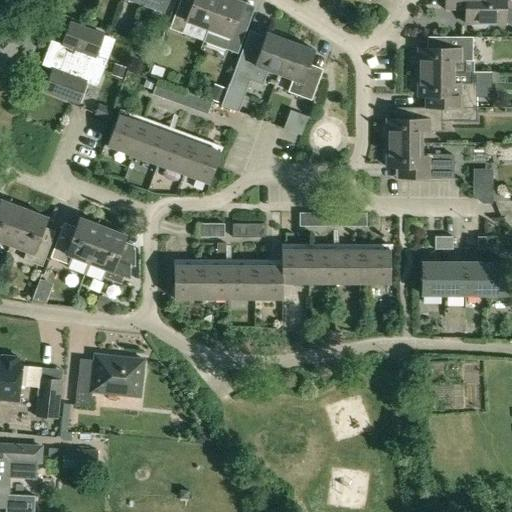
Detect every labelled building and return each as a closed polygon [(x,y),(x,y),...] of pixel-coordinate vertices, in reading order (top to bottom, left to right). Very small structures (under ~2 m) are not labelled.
[(163,10),(166,0),(143,0),(142,3),(163,10)] [(203,40),(217,0),(193,0),(192,5),(180,1),(170,28),(183,33),(187,21),(207,29),(203,40)] [(237,53),(247,25),(235,21),(242,2),(237,0),(217,0),(203,40),(237,53)] [(485,28),(490,23),(504,23),(504,7),(511,7),(511,0),(444,0),(445,8),(464,8),(464,23),(470,23),(473,28),(485,28)] [(65,54),(63,59),(102,74),(108,60),(96,55),(104,35),(70,22),(62,44),(70,47),(68,52),(65,54)] [(268,70),(278,74),(290,41),(265,32),(260,46),(245,40),(229,83),(246,90),(249,81),(262,85),(268,70)] [(471,71),(465,70),(465,60),(472,60),(472,36),(444,36),(444,48),(417,47),(417,71),(471,72),(471,71)] [(292,79),(287,91),(311,100),(319,78),(306,73),(314,50),(290,41),(278,74),(292,79)] [(97,87),(102,74),(63,59),(61,63),(62,67),(60,72),(52,69),(43,90),(78,103),(86,83),(97,87)] [(122,80),(122,79),(123,78),(123,79),(126,66),(114,63),(110,76),(122,80)] [(444,95),(444,107),(476,107),(476,83),(471,83),(471,72),(417,71),(417,95),(444,95)] [(146,80),(144,87),(153,90),(156,83),(146,80)] [(207,115),(212,102),(157,82),(156,83),(153,90),(152,94),(207,115)] [(109,120),(113,109),(99,104),(94,115),(109,120)] [(385,139),(385,142),(420,143),(420,131),(440,131),(440,120),(476,120),(476,107),(444,107),(412,107),(412,119),(385,119),(385,122),(381,125),(381,136),(385,139)] [(107,146),(132,155),(145,119),(120,109),(118,115),(107,146)] [(132,155),(158,164),(171,128),(145,119),(132,155)] [(158,164),(183,174),(197,137),(171,128),(158,164)] [(208,183),(220,152),(221,152),(223,147),(197,137),(183,174),(208,183)] [(385,163),(385,166),(412,166),(412,178),(440,178),(440,179),(441,179),(455,179),(455,154),(420,154),(420,143),(385,142),(385,146),(381,149),(381,160),(385,163)] [(495,180),(475,179),(475,194),(484,201),(494,202),(495,180)] [(0,241),(9,245),(23,208),(0,199),(0,241)] [(41,266),(52,238),(41,233),(47,218),(23,208),(9,245),(26,252),(23,259),(41,266)] [(299,213),(299,226),(307,227),(307,213),(299,213)] [(307,213),(307,227),(315,227),(315,213),(307,213)] [(315,213),(315,227),(324,227),(324,213),(315,213)] [(366,213),(353,213),(353,227),(366,227),(366,213)] [(69,265),(68,267),(84,274),(103,226),(79,217),(73,235),(61,230),(51,258),(69,265)] [(232,237),(241,237),(241,224),(232,224),(232,237)] [(248,224),(248,237),(257,237),(257,224),(248,224)] [(257,224),(257,237),(265,237),(265,224),(257,224)] [(100,280),(101,277),(120,284),(131,256),(119,252),(126,235),(103,226),(84,274),(100,280)] [(434,236),(434,249),(443,249),(444,237),(434,236)] [(444,237),(443,249),(453,249),(453,237),(444,237)] [(477,237),(477,250),(486,250),(486,237),(477,237)] [(486,237),(486,250),(495,250),(495,237),(486,237)] [(280,282),(307,282),(307,244),(281,244),(281,249),(280,249),(280,260),(280,282)] [(334,244),(307,244),(307,282),(334,282),(334,244)] [(334,282),(361,282),(361,244),(334,244),(334,282)] [(388,282),(388,250),(390,250),(390,244),(361,244),(361,282),(388,282)] [(172,298),(200,298),(200,260),(174,259),(174,265),(172,265),(172,298)] [(200,298),(226,298),(226,260),(200,260),(200,298)] [(226,298),(253,298),(253,260),(226,260),(226,298)] [(280,298),(280,282),(280,260),(253,260),(253,298),(280,298)] [(421,293),(442,294),(443,262),(421,262),(421,293)] [(442,294),(464,294),(464,262),(443,262),(442,294)] [(464,294),(485,294),(485,262),(464,262),(464,294)] [(507,294),(507,263),(485,262),(485,294),(507,294)] [(94,354),(93,358),(91,380),(77,379),(74,404),(90,406),(91,392),(139,397),(143,360),(94,354)] [(0,398),(19,401),(21,385),(38,386),(39,377),(40,367),(23,365),(24,362),(17,361),(17,357),(0,355),(0,398)] [(38,386),(35,415),(59,418),(62,379),(39,377),(38,386)] [(41,447),(4,445),(3,459),(0,458),(0,506),(5,507),(5,511),(33,511),(35,496),(8,494),(9,460),(40,462),(41,447)] [(96,471),(97,451),(63,449),(62,469),(96,471)]
